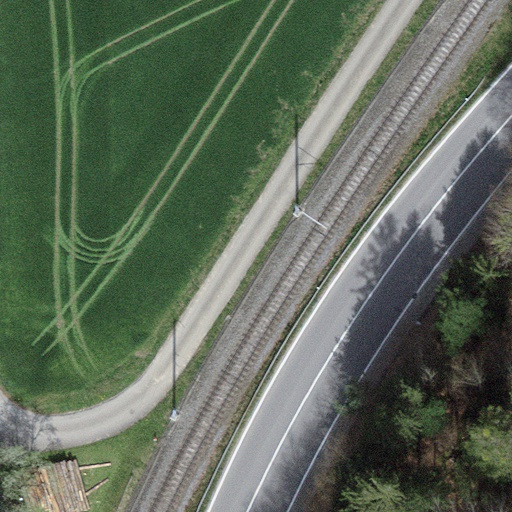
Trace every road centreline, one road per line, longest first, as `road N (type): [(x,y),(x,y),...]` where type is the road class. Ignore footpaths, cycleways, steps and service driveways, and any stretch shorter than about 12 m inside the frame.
road 1 (track): [(0,416),(54,432),(139,399),(404,0)]
road 2 (secondary): [(511,111),(336,345),(247,511)]
